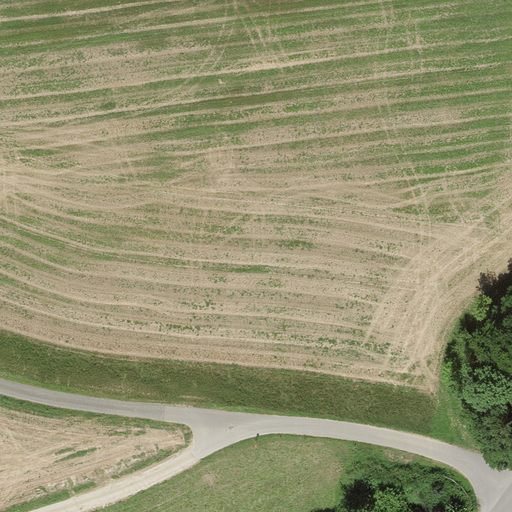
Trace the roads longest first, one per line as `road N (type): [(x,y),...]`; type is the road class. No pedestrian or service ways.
road 1 (track): [(511,476),(317,430),(254,430),(0,386)]
road 2 (track): [(254,430),(66,511)]
